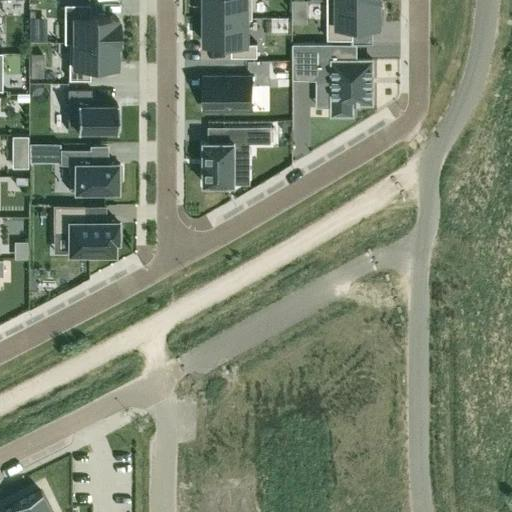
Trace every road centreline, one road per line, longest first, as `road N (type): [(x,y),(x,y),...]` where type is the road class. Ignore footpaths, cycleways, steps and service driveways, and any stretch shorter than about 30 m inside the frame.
road 1 (track): [(0,403),(370,204),(430,160)]
road 2 (residential): [(169,262),(413,114),(417,0)]
road 3 (residential): [(169,373),(421,239)]
road 4 (residential): [(421,239),(424,511)]
road 5 (residential): [(166,0),(169,262)]
road 6 (unclassified): [(487,0),(471,85),(430,160),(421,239)]
road 7 (residential): [(0,352),(169,262)]
road 8 (residential): [(0,456),(169,373)]
road 9 (residential): [(163,511),(169,373)]
